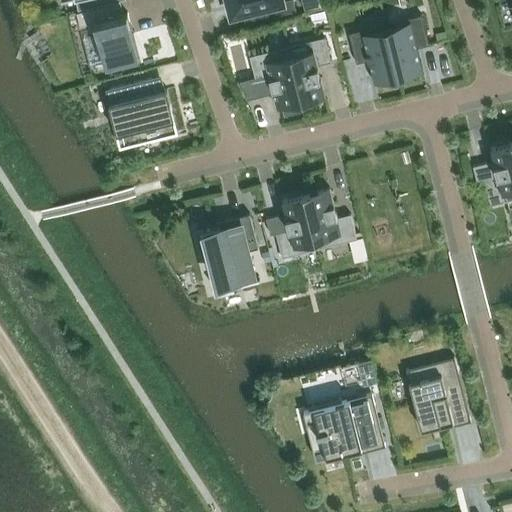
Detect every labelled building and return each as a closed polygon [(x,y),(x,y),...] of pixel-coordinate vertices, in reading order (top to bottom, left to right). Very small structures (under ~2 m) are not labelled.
[(61,0),(62,1),(64,0),(75,0),(78,9),(119,0),(61,0)] [(283,0),(282,0),(228,0),(232,14),(251,9),(254,21),(296,10),(293,0),(283,0)] [(94,20),(106,67),(139,59),(128,12),(94,20)] [(388,22),(385,22),(398,76),(422,70),(415,41),(427,38),(421,14),(388,23),(388,22)] [(398,76),(385,22),(382,23),(382,24),(349,32),(355,56),(367,53),(374,82),(398,76)] [(310,40),(289,45),(291,56),(302,99),(325,94),(321,77),(318,64),(331,61),(325,36),(310,40)] [(255,77),(240,80),(247,99),(274,93),(277,106),(302,99),(291,56),(289,45),(250,55),(255,77)] [(155,76),(106,88),(117,133),(129,130),(132,143),(178,131),(170,100),(171,100),(168,88),(159,90),(155,76)] [(487,162),(473,165),(477,181),(484,179),(490,204),(511,198),(511,141),(490,147),(494,160),(487,162)] [(330,187),(306,193),(319,247),(357,238),(351,213),(338,216),(334,204),(330,187)] [(285,213),(267,218),(271,233),(276,232),(282,257),(319,247),(306,193),(282,199),(285,213)] [(200,228),(216,291),(260,279),(259,278),(256,279),(248,249),(258,247),(249,213),(225,219),(227,226),(221,227),(219,220),(218,221),(218,224),(200,228)] [(269,250),(263,252),(265,262),(272,260),(269,250)] [(455,356),(406,368),(422,429),(430,426),(431,430),(432,430),(431,426),(469,416),(470,420),(471,420),(455,356)] [(371,358),(357,362),(363,385),(377,381),(371,358)] [(372,393),(303,410),(316,458),(345,451),(346,455),(350,454),(349,450),(384,441),(372,393)]
